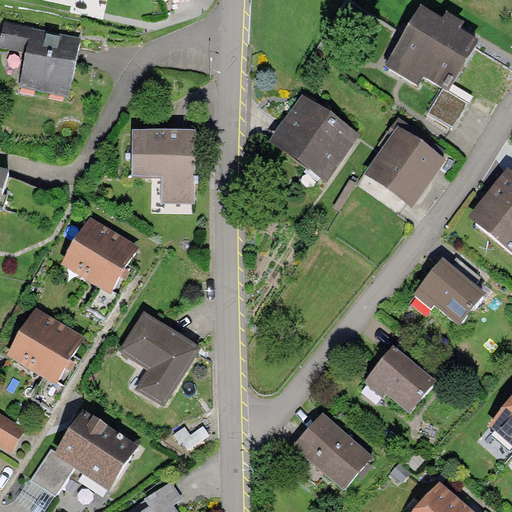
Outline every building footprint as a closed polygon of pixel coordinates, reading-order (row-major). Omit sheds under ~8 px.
[(443,88),(450,92),(480,41),(462,30),(466,23),(447,11),(443,18),(423,5),(386,66),(420,87),(426,77),(443,88)] [(28,58),(19,90),(67,102),(82,46),(7,26),(0,51),(28,58)] [(454,127),(469,102),(450,92),(443,88),(429,113),(454,127)] [(269,144),(328,185),(361,137),(302,96),(269,144)] [(365,176),(413,211),(446,163),(399,129),(365,176)] [(198,210),(199,140),(135,139),(135,183),(162,183),(162,209),(198,210)] [(0,216),(13,177),(0,172),(0,216)] [(511,179),(470,227),(511,262),(511,179)] [(141,250),(93,223),(66,271),(115,297),(141,250)] [(417,304),(458,336),(485,300),(474,292),(483,279),(461,262),(453,272),(446,266),(417,304)] [(89,342),(40,314),(12,363),(62,390),(89,342)] [(138,393),(165,410),(201,353),(146,318),(121,358),(149,376),(138,393)] [(411,423),(439,388),(418,372),(428,359),(407,343),(369,389),(411,423)] [(511,411),(492,434),(511,452),(511,411)] [(27,434),(0,417),(0,448),(13,457),(27,434)] [(376,467),(325,420),(297,451),(348,497),(376,467)] [(74,472),(113,496),(139,455),(85,421),(63,456),(52,449),(31,483),(57,500),(74,472)] [(187,427),(175,436),(189,455),(213,437),(205,427),(194,435),(187,427)] [(186,504),(175,488),(144,508),(146,511),(177,511),(176,510),(186,504)] [(465,511),(442,491),(423,511),(465,511)]
